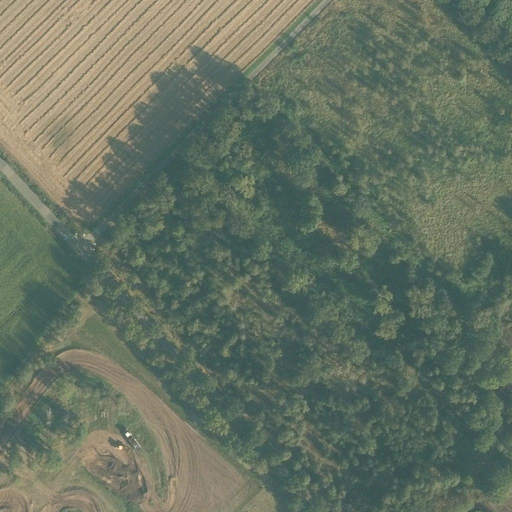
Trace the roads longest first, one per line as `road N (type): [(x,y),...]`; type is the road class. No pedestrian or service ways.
road 1 (unclassified): [(316,511),(75,248)]
road 2 (unclassified): [(75,248),(326,0)]
